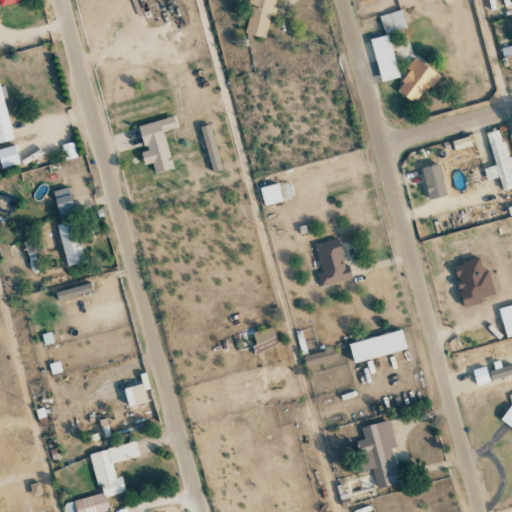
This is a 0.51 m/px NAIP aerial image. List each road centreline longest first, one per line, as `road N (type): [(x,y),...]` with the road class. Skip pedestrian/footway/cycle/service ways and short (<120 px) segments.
road 1 (residential): [(200,511),(61,0)]
road 2 (residential): [(480,511),(342,0)]
road 3 (residential): [(511,109),(382,146)]
